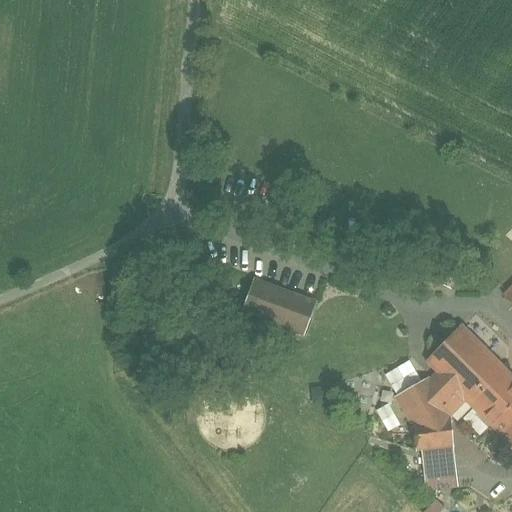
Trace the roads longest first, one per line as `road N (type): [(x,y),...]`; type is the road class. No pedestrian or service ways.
road 1 (unclassified): [(191,0),(173,226)]
road 2 (unclassified): [(0,302),(173,226)]
road 3 (unclassified): [(173,226),(330,270)]
